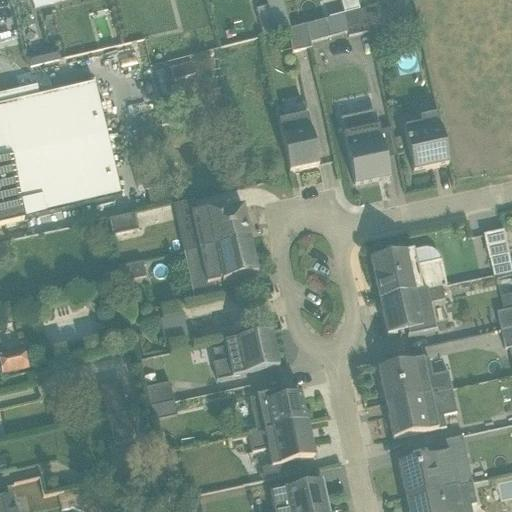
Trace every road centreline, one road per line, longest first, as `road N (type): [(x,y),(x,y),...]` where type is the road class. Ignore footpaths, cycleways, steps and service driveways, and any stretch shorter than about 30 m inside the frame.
road 1 (residential): [(333,237),(315,219),(284,227),(275,249),(297,345),(332,366)]
road 2 (residential): [(333,237),(511,200)]
road 3 (residential): [(332,366),(363,511)]
road 4 (residential): [(332,366),(352,330),(333,237)]
